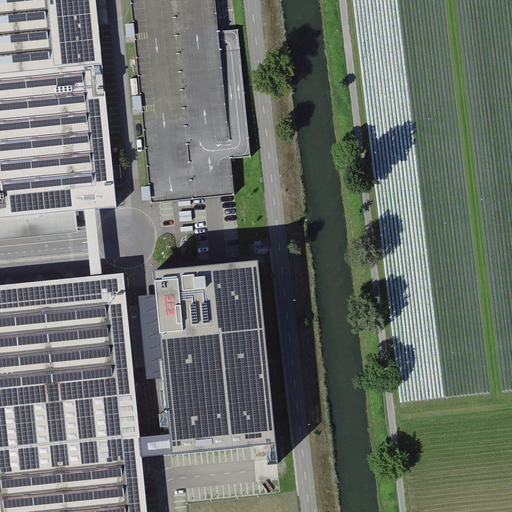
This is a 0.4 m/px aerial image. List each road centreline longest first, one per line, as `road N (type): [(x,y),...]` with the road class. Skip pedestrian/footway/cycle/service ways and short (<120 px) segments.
road 1 (track): [(402,511),(342,0)]
road 2 (tertiary): [(251,0),(310,511)]
road 3 (unknown): [(143,240),(109,0)]
